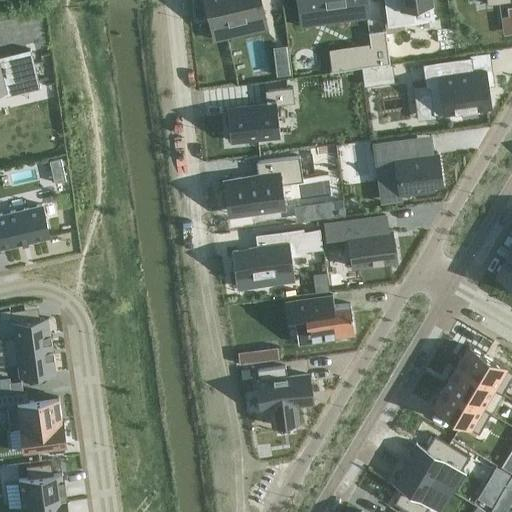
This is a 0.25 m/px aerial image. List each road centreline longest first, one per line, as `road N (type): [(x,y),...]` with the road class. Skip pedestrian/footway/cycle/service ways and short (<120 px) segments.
road 1 (residential): [(110,511),(82,322),(54,294),(0,293)]
road 2 (residential): [(416,271),(272,511)]
road 3 (residential): [(172,0),(200,261)]
road 4 (residential): [(315,511),(448,289)]
road 5 (residential): [(511,111),(416,271)]
road 6 (residential): [(448,289),(511,181)]
